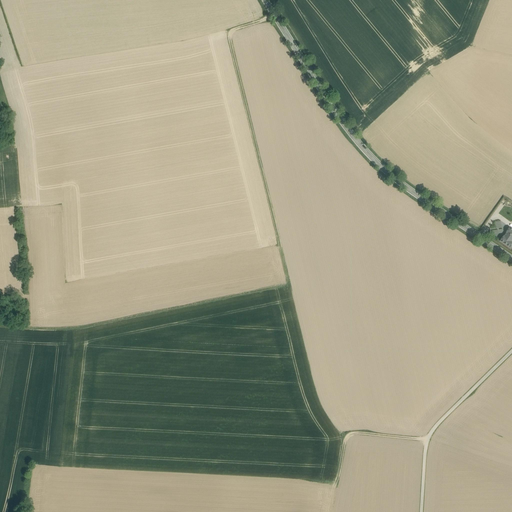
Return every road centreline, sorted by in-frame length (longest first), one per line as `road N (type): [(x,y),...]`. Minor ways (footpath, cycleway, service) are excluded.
road 1 (secondary): [(511,258),(365,150),(264,0)]
road 2 (unclassified): [(421,511),(432,429),(511,350)]
